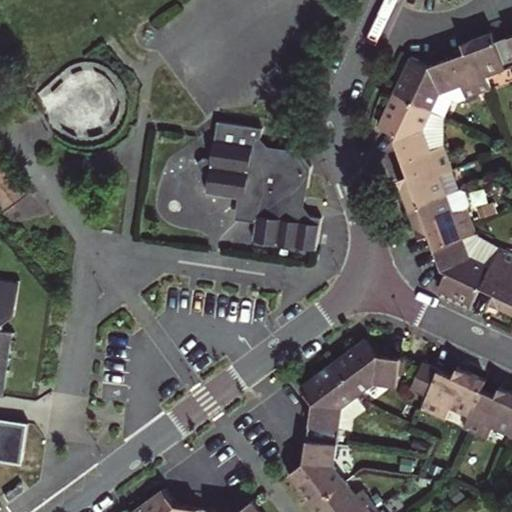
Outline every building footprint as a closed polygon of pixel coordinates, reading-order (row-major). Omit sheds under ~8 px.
[(455,60),(466,88),(470,100),(495,92),(491,79),(510,73),(500,44),(497,36),(466,46),(470,54),(455,60)] [(511,38),(500,44),(510,73),(511,71),(511,38)] [(397,97),(436,114),(444,96),(466,88),(455,60),(440,66),(442,72),(438,73),(428,69),(429,65),(415,60),(397,97)] [(399,141),(406,162),(448,148),(442,133),(448,120),(436,114),(397,97),(382,129),(400,137),(399,141)] [(315,168),(302,152),(295,151),(294,156),(272,153),(264,145),(267,131),(222,125),(216,160),(207,159),(203,164),(202,170),(206,174),(214,175),(212,195),(248,202),(246,216),(261,218),(258,242),(320,251),(324,221),(310,218),(304,211),(308,190),(312,190),(315,168)] [(414,210),(451,196),(464,192),(448,148),(406,162),(411,177),(403,180),(414,210)] [(438,250),(468,239),(479,235),(471,211),(458,215),(451,196),(414,210),(424,238),(433,235),(438,250)] [(475,308),(484,289),(494,269),(476,261),(468,239),(438,250),(445,270),(450,272),(441,291),(475,308)] [(511,312),(511,254),(503,250),(494,269),(484,289),(497,295),(493,304),(511,312)] [(0,398),(6,399),(15,334),(6,333),(8,323),(19,315),(23,285),(0,281),(0,398)] [(335,365),(360,399),(378,386),(399,389),(403,360),(385,358),(383,363),(379,363),(373,354),(377,352),(368,340),(335,365)] [(430,398),(442,372),(426,364),(414,391),(430,398)] [(345,411),(360,399),(335,365),(302,389),(310,400),(314,397),(320,406),(319,411),(315,410),(313,427),(341,431),(345,411)] [(489,382),(468,372),(460,368),(455,378),(442,372),(430,398),(424,411),(448,422),(453,411),(471,419),(485,391),(489,382)] [(485,391),(471,419),(466,430),(491,441),(496,430),(511,437),(511,392),(503,388),(499,398),(485,391)] [(0,464),(4,462),(25,465),(31,425),(0,420),(0,464)] [(313,427),(310,443),(339,447),(341,431),(313,427)] [(290,476),(315,510),(349,485),(337,468),(339,447),(310,443),(309,457),(313,459),(313,464),(305,470),(302,468),(290,476)] [(349,485),(315,510),(316,511),(363,511),(373,504),(364,493),(358,497),(349,485)] [(197,511),(198,509),(184,506),(182,511),(178,511),(177,511),(172,505),(175,502),(166,490),(136,511),(197,511)] [(262,511),(255,502),(243,510),(244,511),(220,511),(214,511),(213,511),(262,511)]
